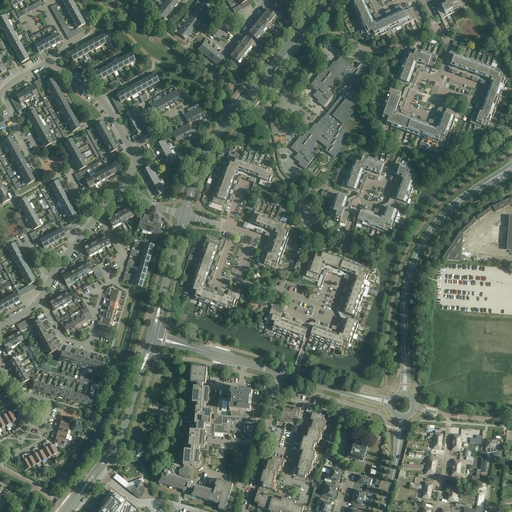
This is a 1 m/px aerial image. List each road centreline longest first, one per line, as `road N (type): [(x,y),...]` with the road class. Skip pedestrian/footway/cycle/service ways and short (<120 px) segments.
road 1 (tertiary): [(404,393),(403,310),(415,257),(449,208),(510,167)]
road 2 (tertiary): [(184,216),(210,144),(325,0)]
road 3 (tertiary): [(96,473),(121,433),(150,336)]
road 4 (residential): [(280,373),(150,336)]
road 5 (residential): [(347,391),(328,453),(350,470),(339,511)]
road 6 (residential): [(318,304),(238,280),(250,234)]
road 7 (tertiary): [(150,336),(184,216)]
road 8 (residential): [(48,62),(99,98),(129,149)]
